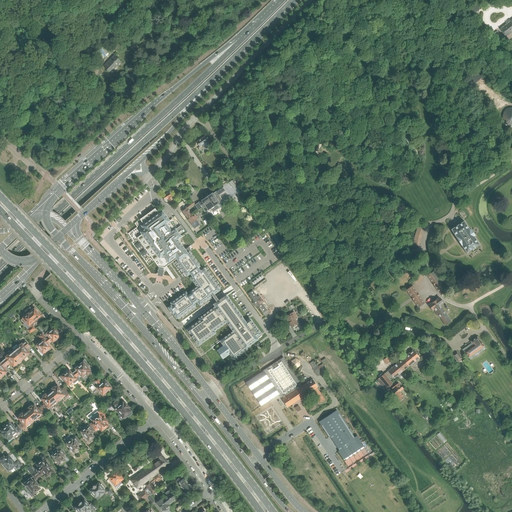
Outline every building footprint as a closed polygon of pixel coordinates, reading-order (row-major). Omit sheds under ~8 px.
[(473,14),(481,8),(478,4),(473,8),(472,7),(467,11),(471,16),(473,14)] [(510,22),(500,29),(507,38),(511,33),(511,20),(511,21),(510,19),(509,21),(510,22)] [(108,53),(101,47),(97,51),(102,56),(99,59),(102,62),(106,58),(104,57),(108,53)] [(114,56),(104,67),(110,73),(121,62),(114,56)] [(511,107),(511,108),(507,109),(504,112),(502,116),(503,120),(504,123),(507,126),(511,127),(511,126),(511,107)] [(209,140),(206,136),(196,142),(199,147),(205,143),(207,147),(212,144),(209,140)] [(236,179),(233,182),(238,189),(241,187),(236,179)] [(205,196),(205,198),(201,201),(202,202),(200,203),(199,202),(195,205),(197,208),(199,210),(201,208),(202,207),(203,208),(206,212),(210,209),(213,212),(220,207),(218,204),(219,203),(219,202),(222,200),(219,195),(225,191),(223,187),(213,194),(213,193),(209,195),(208,194),(205,196)] [(173,200),(169,192),(162,196),(165,201),(168,199),(170,202),(173,200)] [(187,218),(191,216),(186,208),(182,211),(187,218)] [(133,231),(150,256),(152,254),(155,258),(161,267),(163,266),(176,257),(178,260),(175,263),(185,277),(189,274),(190,273),(193,277),(191,278),(197,287),(190,292),(191,294),(189,295),(188,296),(184,291),(170,301),(174,307),(172,308),(171,306),(169,308),(171,311),(173,313),(177,318),(181,316),(182,318),(196,307),(195,305),(194,303),(197,301),(201,306),(212,298),(211,297),(209,295),(211,294),(217,302),(185,326),(218,369),(234,357),(235,359),(248,349),(247,348),(258,340),(257,338),(262,334),(251,319),(245,322),(226,296),(220,300),(215,293),(217,291),(221,289),(205,267),(200,271),(199,270),(199,269),(198,268),(200,267),(189,252),(185,255),(183,251),(185,250),(177,240),(180,237),(181,237),(177,231),(178,230),(182,236),(187,233),(181,225),(173,231),(167,222),(169,221),(162,212),(161,213),(160,211),(159,211),(158,211),(158,212),(157,212),(155,210),(155,209),(135,224),(138,227),(135,229),(133,231)] [(210,225),(213,223),(205,214),(204,215),(209,223),(210,225)] [(191,216),(187,218),(192,225),(194,229),(200,225),(196,220),(197,219),(195,216),(192,217),(191,216)] [(464,222),(452,230),(467,253),(479,245),(464,222)] [(445,288),(434,271),(428,276),(439,293),(445,288)] [(407,290),(418,307),(424,303),(413,286),(407,290)] [(262,294),(260,295),(255,289),(253,291),(249,294),(255,302),(253,303),(256,307),(258,306),(265,316),(269,313),(273,311),(270,307),(269,308),(264,301),(266,300),(262,294)] [(445,325),(450,321),(446,315),(446,314),(440,305),(443,303),(439,298),(429,305),(433,310),(434,309),(440,318),(445,325)] [(31,326),(38,321),(37,320),(36,319),(40,316),(38,314),(37,313),(38,312),(36,310),(35,310),(34,309),(33,310),(32,310),(31,308),(26,312),(27,313),(23,316),(24,317),(23,318),(21,320),(24,323),(26,322),(29,326),(26,328),(30,333),(35,329),(33,326),(32,327),(31,326)] [(294,312),(286,317),(292,327),(298,324),(295,319),(297,318),(294,312)] [(50,347),(48,344),(50,343),(44,336),(43,334),(45,333),(39,326),(37,327),(42,333),(38,336),(42,341),(39,343),(36,346),(38,349),(37,350),(42,356),(44,354),(47,352),(46,351),(47,350),(48,349),(49,348),(50,347)] [(58,339),(63,335),(58,329),(57,330),(55,327),(54,328),(54,327),(53,328),(54,328),(52,329),(51,328),(49,329),(50,330),(47,332),(48,333),(46,334),(47,335),(46,335),(44,336),(50,343),(52,341),(53,341),(54,341),(54,340),(55,339),(55,340),(55,339),(55,340),(56,339),(57,338),(58,339)] [(473,345),(464,351),(463,352),(468,359),(484,347),(480,340),(479,341),(477,337),(470,342),(473,345)] [(27,351),(28,350),(29,350),(27,349),(30,347),(25,341),(23,343),(20,345),(19,344),(18,345),(17,344),(12,348),(13,350),(21,360),(25,357),(26,357),(29,355),(28,354),(29,353),(27,351)] [(438,353),(431,346),(427,350),(433,357),(438,353)] [(21,360),(13,350),(9,353),(8,353),(6,355),(7,356),(5,358),(3,356),(1,358),(7,365),(9,363),(11,365),(12,364),(13,366),(14,365),(15,366),(18,364),(17,363),(18,362),(21,360)] [(415,362),(420,358),(413,350),(408,353),(409,354),(388,371),(394,378),(415,361),(415,362)] [(453,355),(458,362),(462,359),(457,352),(453,355)] [(264,371),(245,383),(260,405),(279,394),(281,397),(285,395),(286,397),(282,400),(287,407),(311,392),(319,404),(325,400),(317,388),(318,387),(313,380),(306,384),(305,383),(303,384),(304,385),(302,387),(301,385),(301,384),(284,358),(264,371)] [(90,370),(91,369),(88,366),(89,365),(84,359),(78,364),(79,365),(78,366),(76,368),(75,369),(76,369),(76,370),(74,371),(80,378),(81,378),(79,376),(80,375),(82,377),(85,374),(86,374),(87,375),(87,376),(88,375),(88,376),(91,373),(91,372),(90,371),(90,370)] [(310,363),(314,368),(313,369),(318,376),(322,374),(319,369),(317,366),(314,361),(310,363)] [(80,378),(74,371),(71,373),(69,371),(70,371),(69,370),(69,371),(68,371),(67,372),(65,373),(65,372),(59,377),(64,382),(65,382),(67,385),(68,384),(69,385),(72,382),(74,384),(78,381),(79,382),(81,380),(80,378)] [(384,374),(376,381),(384,390),(392,383),(384,374)] [(114,388),(109,383),(108,384),(108,383),(108,384),(107,383),(107,382),(107,383),(107,382),(107,383),(106,382),(106,381),(105,381),(105,380),(103,382),(99,378),(98,378),(93,383),(94,385),(95,384),(98,387),(96,388),(97,389),(97,390),(100,393),(101,394),(101,395),(102,395),(102,394),(103,394),(103,395),(103,394),(104,395),(107,393),(108,393),(114,388)] [(400,392),(403,389),(398,383),(392,388),(394,390),(392,391),(399,400),(403,396),(400,392)] [(64,395),(66,394),(67,396),(70,394),(63,387),(61,388),(62,389),(61,390),(58,387),(58,386),(56,388),(55,388),(55,387),(54,387),(54,388),(53,389),(53,388),(53,389),(52,388),(52,389),(53,390),(50,393),(57,402),(61,399),(65,396),(64,396),(65,395),(64,395)] [(53,405),(57,402),(50,393),(46,395),(46,394),(45,395),(45,394),(45,395),(44,396),(43,396),(44,397),(44,398),(42,399),(42,400),(45,403),(44,404),(44,403),(44,404),(43,403),(41,405),(46,412),(47,413),(51,410),(50,409),(54,405),(53,405)] [(133,414),(128,408),(128,407),(128,406),(127,406),(126,405),(125,403),(124,404),(123,403),(122,403),(120,401),(119,402),(117,399),(111,404),(115,408),(115,409),(121,415),(120,416),(119,418),(121,420),(124,420),(126,418),(127,420),(129,418),(128,418),(133,414)] [(41,414),(43,412),(44,413),(46,412),(41,405),(38,407),(39,408),(37,409),(34,406),(35,406),(34,405),(32,407),(31,406),(30,406),(31,407),(30,407),(31,407),(30,408),(29,408),(29,407),(29,408),(30,409),(26,412),(34,421),(37,418),(38,418),(42,415),(41,415),(42,414),(41,414)] [(109,425),(105,419),(107,417),(101,410),(98,412),(100,414),(92,420),(94,423),(93,424),(92,423),(90,424),(95,431),(96,432),(98,430),(98,429),(97,428),(98,426),(103,432),(106,429),(105,428),(106,428),(105,428),(106,427),(109,425)] [(326,417),(319,422),(329,438),(330,437),(331,438),(338,449),(339,450),(338,451),(343,460),(344,459),(363,447),(364,446),(357,436),(354,437),(337,410),(329,415),(326,417)] [(30,424),(34,421),(26,412),(23,414),(22,414),(22,413),(21,414),(22,414),(21,414),(22,414),(21,415),(20,415),(20,416),(21,417),(20,417),(18,418),(19,419),(22,422),(21,423),(20,423),(18,424),(22,430),(24,428),(23,428),(25,427),(26,427),(27,426),(27,427),(31,424),(30,424)] [(12,435),(17,432),(18,433),(19,431),(22,435),(25,433),(22,430),(18,424),(15,427),(15,426),(14,425),(13,426),(11,423),(11,424),(10,424),(10,423),(8,425),(8,424),(6,425),(5,425),(5,426),(4,427),(4,426),(3,426),(4,427),(5,429),(2,431),(3,432),(2,432),(3,433),(3,434),(2,434),(6,438),(6,437),(10,441),(14,437),(12,435)] [(92,434),(95,431),(90,424),(79,432),(83,437),(84,436),(89,441),(90,440),(91,441),(94,439),(93,438),(94,437),(92,434)] [(78,445),(81,443),(75,436),(70,441),(69,440),(65,443),(67,445),(66,446),(69,449),(70,448),(74,453),(75,452),(76,453),(79,451),(78,450),(79,449),(78,448),(80,446),(78,445)] [(64,457),(66,455),(60,448),(52,455),(53,456),(52,457),(55,461),(56,460),(60,465),(61,464),(62,465),(65,462),(64,461),(65,461),(64,459),(65,458),(64,457)] [(162,479),(158,475),(158,474),(170,465),(169,463),(170,462),(168,460),(167,461),(160,453),(157,456),(160,460),(149,467),(148,467),(149,467),(146,469),(145,469),(146,470),(143,471),(143,472),(141,473),(140,473),(140,474),(138,475),(137,475),(137,476),(134,478),(134,477),(133,478),(134,478),(131,480),(137,489),(140,487),(141,487),(140,486),(143,484),(144,485),(144,484),(147,488),(137,496),(142,502),(144,500),(146,498),(147,499),(148,498),(150,496),(157,491),(151,485),(155,482),(156,484),(162,479)] [(52,469),(46,461),(48,459),(44,454),(41,456),(44,460),(43,460),(36,465),(38,467),(36,469),(37,470),(35,472),(39,477),(42,475),(41,474),(43,472),(47,477),(47,476),(48,477),(51,474),(51,473),(52,472),(51,472),(52,472),(51,470),(52,469)] [(22,465),(17,460),(14,463),(8,456),(6,458),(5,457),(4,458),(3,457),(0,459),(1,462),(2,463),(1,464),(5,468),(6,467),(8,471),(14,466),(16,469),(22,465)] [(39,486),(35,481),(36,480),(39,477),(35,472),(30,466),(26,469),(32,477),(23,484),(25,486),(24,488),(27,491),(29,490),(33,496),(37,493),(36,491),(37,490),(39,488),(38,487),(39,486)] [(123,479),(116,470),(113,473),(114,474),(109,478),(115,486),(123,479)] [(191,485),(189,484),(188,484),(184,479),(183,480),(181,477),(177,480),(177,481),(176,482),(177,483),(179,483),(180,485),(181,487),(183,488),(185,491),(186,492),(191,488),(191,487),(191,485)] [(92,489),(90,491),(92,493),(90,494),(94,498),(95,497),(96,498),(97,500),(100,497),(104,493),(103,492),(105,490),(104,489),(105,489),(101,484),(100,485),(99,483),(96,485),(95,486),(95,485),(92,487),(93,488),(92,489)] [(116,496),(110,489),(107,491),(111,496),(113,495),(114,497),(116,496)] [(167,496),(163,498),(168,505),(176,498),(174,496),(171,492),(169,490),(165,493),(167,496)] [(163,498),(157,503),(163,511),(165,508),(169,506),(168,505),(163,498)] [(78,505),(75,508),(77,510),(76,510),(75,511),(76,511),(89,511),(90,511),(89,510),(87,508),(90,505),(92,507),(96,511),(98,509),(91,501),(88,503),(86,501),(86,502),(85,500),(82,502),(81,502),(81,501),(78,503),(79,504),(78,504),(79,504),(78,505)] [(133,508),(125,502),(123,504),(124,505),(126,507),(129,509),(130,510),(133,508)]
